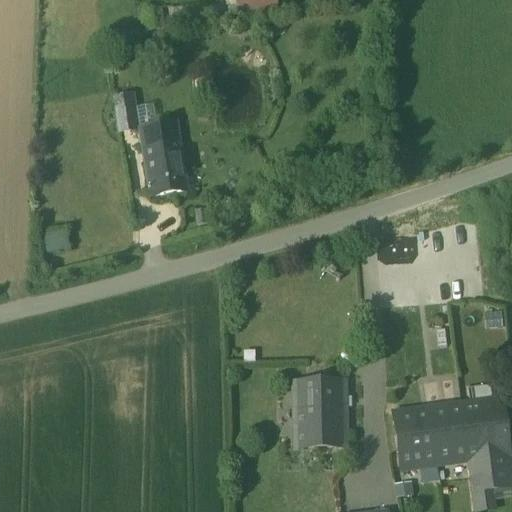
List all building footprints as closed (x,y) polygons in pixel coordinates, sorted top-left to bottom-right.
[(274,0),(232,0),(235,19),(277,13),(274,0)] [(176,126),(140,132),(151,199),(187,193),(176,126)] [(64,251),(63,233),(41,236),(43,253),(64,251)] [(344,386),(294,387),(295,449),(345,448),(344,386)] [(500,403),(462,408),(469,462),(507,457),(500,403)] [(462,408),(394,417),(402,471),(444,466),(469,463),(469,462),(462,408)] [(469,462),(469,463),(475,511),(494,511),(491,492),(511,489),(507,457),(469,462)] [(394,486),(395,498),(412,496),(410,484),(394,486)]
